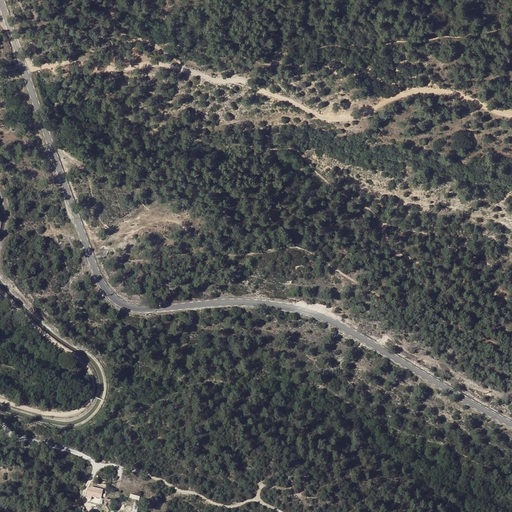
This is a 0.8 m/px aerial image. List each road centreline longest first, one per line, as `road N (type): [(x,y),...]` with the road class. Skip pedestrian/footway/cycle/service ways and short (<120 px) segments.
road 1 (tertiary): [(511,425),(326,318),(235,301),(134,308),(111,296),(0,0)]
road 2 (track): [(511,115),(421,89),(329,120),(259,89),(159,64),(23,66)]
road 3 (track): [(280,511),(254,498),(213,504),(0,424)]
road 4 (track): [(0,290),(93,378),(87,404),(70,414),(0,401)]
